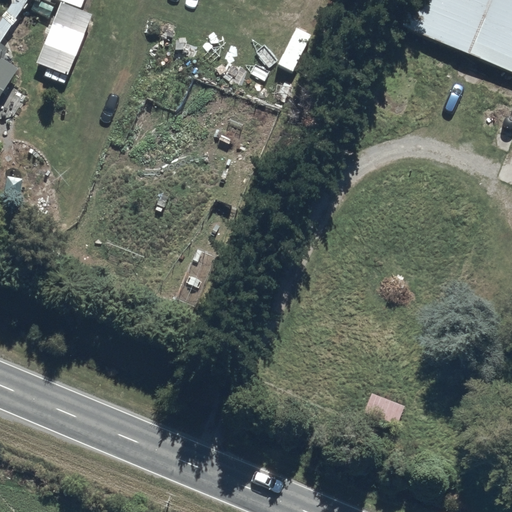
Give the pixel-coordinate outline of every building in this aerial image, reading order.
[(13,0),(41,10),(44,0),(13,0)] [(51,0),(50,4),(81,16),(86,0),(51,0)] [(511,0),(416,0),(402,35),(511,79),(511,0)] [(38,70),(69,83),(93,22),(62,10),(38,70)] [(0,106),(19,75),(4,67),(10,57),(0,50),(0,106)] [(402,405),(370,392),(363,411),(395,424),(402,405)]
